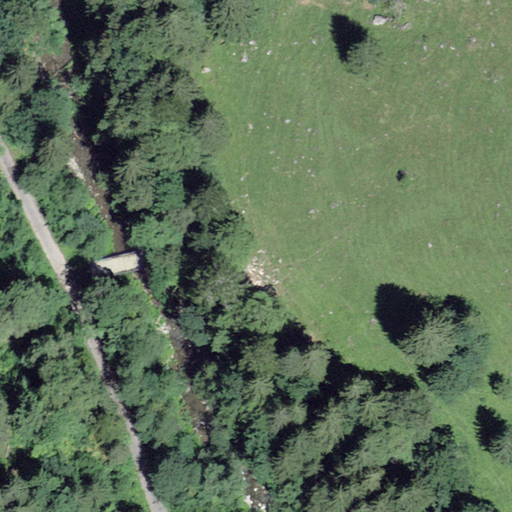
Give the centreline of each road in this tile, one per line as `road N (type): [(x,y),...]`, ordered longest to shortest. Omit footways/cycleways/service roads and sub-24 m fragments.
road 1 (unclassified): [(160,511),(67,275),(0,143)]
road 2 (track): [(67,275),(191,241)]
